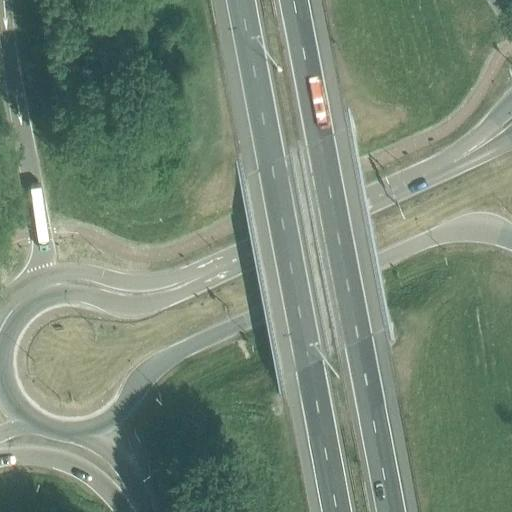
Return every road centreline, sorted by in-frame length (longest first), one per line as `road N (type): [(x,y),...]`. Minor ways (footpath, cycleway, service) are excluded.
road 1 (motorway): [(394,511),(294,0)]
road 2 (motorway): [(243,0),(341,511)]
road 3 (secondary): [(93,428),(118,413),(145,372),(167,357),(383,259),(455,230),(490,229),(511,239)]
road 4 (secondary): [(460,160),(208,271)]
road 5 (motorway): [(0,48),(43,277)]
road 6 (secondary): [(208,271),(188,292),(147,306),(81,293),(37,300)]
road 7 (secondary): [(208,271),(157,282),(43,277)]
road 8 (motorway): [(0,459),(70,465),(126,511)]
